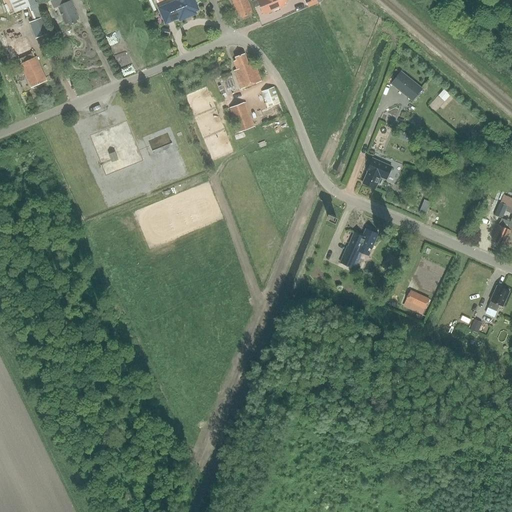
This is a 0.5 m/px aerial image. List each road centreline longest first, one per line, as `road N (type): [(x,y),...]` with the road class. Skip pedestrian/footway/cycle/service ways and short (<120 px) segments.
road 1 (unclassified): [(511,270),(334,192),(266,63),(233,39)]
road 2 (unclassified): [(0,135),(233,39)]
